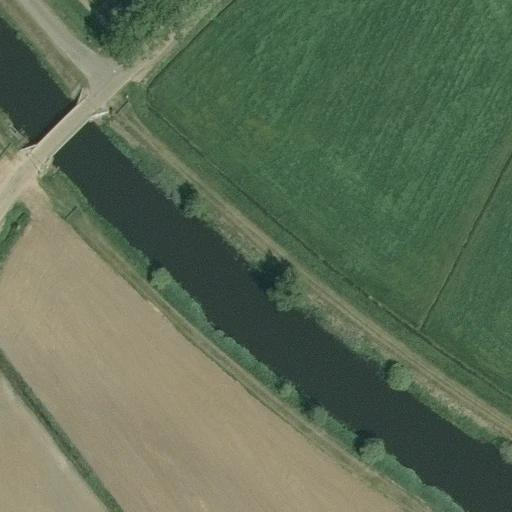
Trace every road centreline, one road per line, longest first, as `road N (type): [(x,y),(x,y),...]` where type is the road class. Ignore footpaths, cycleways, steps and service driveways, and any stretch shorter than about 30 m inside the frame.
road 1 (track): [(0,152),(265,394),(425,511)]
road 2 (unclassified): [(0,205),(110,84)]
road 3 (unclassified): [(110,84),(202,0)]
